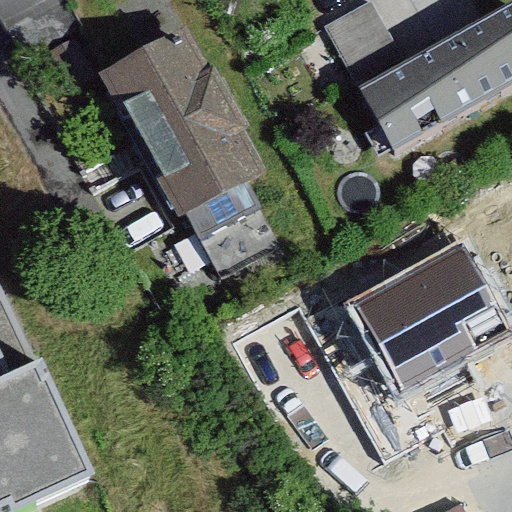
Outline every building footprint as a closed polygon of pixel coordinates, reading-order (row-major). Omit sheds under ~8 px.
[(325,28),(346,66),(392,41),(371,3),(325,28)] [(511,26),(505,14),(340,103),(379,174),(511,102),(511,26)] [(174,49),(80,95),(150,239),(244,193),(174,49)] [(342,306),(396,400),(511,333),(511,307),(470,234),(342,306)] [(0,511),(0,509),(76,476),(37,388),(7,401),(0,384),(0,511)]
